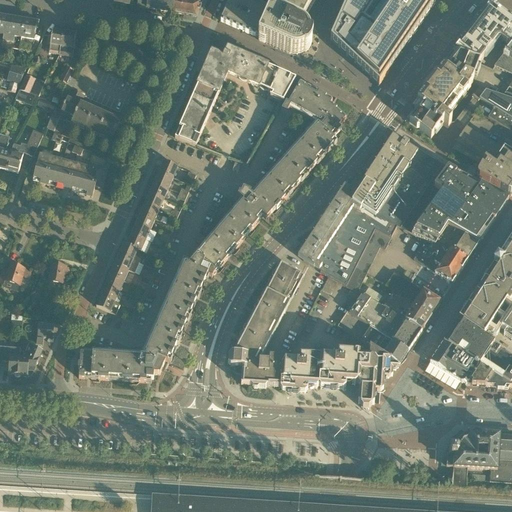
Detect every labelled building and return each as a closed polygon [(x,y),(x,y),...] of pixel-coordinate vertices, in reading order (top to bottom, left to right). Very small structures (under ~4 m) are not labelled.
[(147,0),(146,8),(171,13),(173,0),(147,0)] [(173,0),(171,13),(183,15),(186,0),(173,0)] [(203,0),(186,0),(183,15),(195,17),(197,16),(203,0)] [(259,41),(271,15),(272,12),(243,0),(228,0),(219,22),(242,32),(242,34),(259,41)] [(281,8),(280,11),(281,11),(281,10),(303,21),(311,6),(314,0),(285,0),(286,0),(284,3),(283,5),(281,8)] [(355,64),(362,71),(363,72),(369,78),(371,80),(377,86),(379,87),(389,72),(394,65),(395,63),(400,56),(401,54),(406,47),(407,46),(412,38),(413,37),(418,29),(419,28),(424,20),(425,19),(430,11),(431,10),(436,2),(437,0),(348,0),(348,1),(346,5),(346,6),(344,10),(343,11),(342,15),(341,16),(339,20),(339,21),(337,25),(330,41),(331,42),(338,48),(339,49),(346,56),(347,57),(354,63),(355,64)] [(500,41),(509,48),(511,49),(511,47),(511,20),(492,5),(489,6),(459,44),(458,47),(457,47),(456,48),(457,49),(453,54),(479,65),(497,41),(500,41)] [(286,53),(289,55),(294,56),(298,56),(303,54),(306,52),(309,48),(310,43),(310,38),(308,34),(305,30),(301,28),(300,27),(301,25),(302,23),(303,21),(281,10),(281,11),(280,13),(279,15),(278,18),(271,15),(259,41),(286,53)] [(0,55),(1,48),(8,49),(12,19),(0,17),(0,20),(0,55)] [(8,49),(19,51),(24,21),(12,19),(8,49)] [(33,23),(24,21),(19,51),(33,53),(36,48),(40,38),(35,37),(35,38),(34,38),(36,27),(38,26),(35,21),(33,23)] [(59,55),(63,33),(52,31),(51,37),(49,37),(48,45),(50,45),(49,53),(59,55)] [(63,33),(59,55),(72,58),(74,50),(75,50),(77,41),(75,41),(76,35),(63,33)] [(511,47),(511,49),(509,48),(494,68),(511,75),(511,47)] [(271,98),(273,99),(282,104),(295,80),(226,50),(222,59),(213,55),(204,75),(203,75),(203,74),(175,139),(196,147),(199,138),(217,96),(219,97),(228,76),(259,90),(260,88),(270,93),(273,94),(271,98)] [(453,55),(452,56),(438,74),(422,95),(424,96),(413,110),(411,110),(411,113),(406,120),(416,127),(419,127),(419,130),(431,139),(443,123),(448,126),(451,122),(446,118),(469,87),(471,83),(472,81),(473,81),(479,65),(453,54),(453,55)] [(27,68),(30,60),(24,58),(21,65),(27,68)] [(10,83),(18,85),(19,86),(25,71),(11,66),(7,82),(10,83)] [(66,86),(70,77),(64,74),(59,82),(66,86)] [(28,95),(30,96),(35,81),(25,77),(19,92),(28,95)] [(10,83),(7,92),(15,95),(18,85),(10,83)] [(338,128),(346,119),(345,119),(344,120),(340,117),(342,114),(330,104),(332,101),(331,101),(330,103),(325,100),(326,97),(317,92),(315,95),(310,92),(311,89),(310,89),(309,91),(304,88),(305,85),(300,83),(288,104),(286,103),(281,112),(286,115),(291,106),(320,123),(253,197),(250,195),(251,193),(241,189),(238,197),(243,202),(189,267),(185,266),(144,359),(80,354),(80,365),(78,365),(78,369),(79,369),(79,379),(84,379),(84,376),(91,377),(91,380),(92,377),(98,378),(98,380),(108,381),(108,378),(115,379),(115,381),(115,379),(122,379),(122,382),(132,383),(132,380),(138,380),(138,383),(139,383),(144,384),(144,381),(150,381),(150,384),(151,384),(152,375),(160,376),(162,369),(161,369),(163,363),(169,365),(169,364),(167,363),(169,357),(172,358),(176,349),(174,348),(176,342),(178,342),(177,341),(179,335),(181,336),(185,327),(183,326),(186,320),(188,320),(186,319),(189,313),(191,314),(195,305),(193,304),(195,298),(197,298),(198,298),(196,297),(198,291),(201,292),(205,283),(202,282),(205,276),(207,277),(209,274),(206,273),(209,267),(216,274),(217,273),(214,271),(219,266),(221,268),(227,260),(225,258),(229,253),(231,255),(232,254),(230,253),(234,248),(236,250),(243,242),(241,240),(245,235),(247,236),(245,234),(249,229),(252,231),(258,223),(256,221),(260,217),(262,219),(264,216),(263,215),(267,210),(271,215),(272,214),(270,212),(275,207),(276,209),(283,201),(281,200),(286,195),(287,196),(288,196),(286,194),(291,189),(293,191),(299,183),(297,182),(302,177),(303,178),(304,178),(302,176),(307,171),(309,173),(315,165),(313,164),(318,159),(319,160),(320,160),(318,158),(323,154),(325,155),(331,148),(329,146),(334,141),(335,143),(336,142),(330,137),(334,132),(337,134),(341,130),(338,128)] [(480,87),(472,96),(478,101),(479,99),(485,91),(480,87)] [(18,91),(15,100),(24,104),(28,95),(18,91)] [(85,97),(72,92),(71,91),(62,113),(54,110),(46,129),(54,133),(60,119),(111,142),(109,146),(116,149),(122,135),(116,132),(120,123),(81,106),(85,97)] [(493,109),(511,120),(511,97),(505,95),(503,97),(494,94),(493,96),(490,98),(486,92),(485,91),(479,99),(493,109)] [(488,119),(511,133),(511,120),(493,109),(492,111),(493,111),(488,119)] [(507,194),(508,194),(511,196),(511,195),(511,156),(497,146),(474,133),(466,127),(455,142),(478,157),(475,161),(471,159),(470,160),(482,166),(477,174),(477,175),(477,177),(478,178),(479,179),(507,194)] [(11,154),(6,171),(18,175),(24,152),(25,153),(25,155),(33,158),(43,136),(33,132),(27,146),(21,145),(20,147),(14,145),(13,148),(11,154)] [(0,169),(6,171),(11,154),(6,153),(9,145),(7,145),(9,138),(0,135),(0,169)] [(396,228),(400,230),(440,169),(442,166),(404,141),(402,144),(392,137),(367,175),(364,174),(359,185),(353,182),(348,190),(344,187),(334,203),(298,258),(313,268),(314,268),(321,272),(320,273),(345,288),(356,268),(366,249),(375,231),(390,239),(396,228)] [(500,141),(497,146),(511,156),(511,144),(510,147),(504,143),(504,144),(500,141)] [(246,164),(251,155),(242,151),(237,159),(246,164)] [(40,154),(33,179),(41,181),(40,184),(48,187),(49,183),(57,185),(63,160),(40,154)] [(64,187),(63,191),(71,193),(72,189),(80,191),(86,167),(63,160),(57,185),(64,187)] [(158,167),(156,172),(173,179),(178,168),(164,162),(161,168),(158,167)] [(86,167),(80,191),(87,193),(86,197),(92,199),(95,188),(100,189),(106,169),(99,167),(98,170),(86,167)] [(464,236),(479,245),(508,202),(480,187),(457,175),(448,170),(446,173),(440,169),(400,230),(426,242),(434,246),(435,246),(437,244),(448,227),(464,236)] [(154,184),(168,190),(173,179),(156,172),(154,176),(157,178),(154,184)] [(187,185),(191,187),(196,176),(189,173),(187,178),(184,177),(181,183),(187,185)] [(149,188),(147,192),(164,200),(168,190),(154,184),(152,189),(149,188)] [(145,204),(159,210),(164,200),(147,192),(145,197),(148,199),(145,204)] [(140,209),(138,213),(154,221),(159,210),(145,204),(143,210),(140,209)] [(150,231),(154,221),(138,213),(135,218),(139,220),(136,225),(150,231)] [(130,229),(128,234),(145,242),(150,231),(136,225),(134,231),(130,229)] [(384,252),(390,239),(375,231),(366,249),(376,255),(379,249),(384,252)] [(137,251),(140,252),(145,242),(128,234),(126,239),(129,240),(127,246),(137,251)] [(464,236),(459,244),(473,253),(479,245),(464,236)] [(511,237),(499,258),(497,257),(493,263),(495,264),(492,269),(458,321),(483,338),(484,337),(487,332),(490,328),(496,319),(498,315),(504,307),(511,293),(511,237)] [(449,285),(453,284),(468,261),(447,249),(437,244),(435,246),(434,246),(426,242),(414,261),(435,275),(434,275),(449,285)] [(144,254),(140,252),(137,251),(127,246),(124,244),(121,250),(118,249),(116,254),(139,264),(144,254)] [(468,261),(473,253),(459,244),(454,250),(449,247),(447,249),(468,261)] [(366,249),(356,268),(366,275),(376,255),(366,249)] [(117,260),(115,266),(128,272),(128,271),(135,274),(139,264),(116,254),(114,259),(117,260)] [(145,267),(147,268),(154,271),(159,260),(152,257),(150,256),(145,267)] [(22,277),(29,279),(31,273),(25,271),(25,270),(10,265),(8,271),(3,269),(0,278),(0,284),(4,286),(5,282),(19,287),(22,277)] [(51,265),(49,275),(48,282),(63,285),(65,275),(69,276),(70,269),(66,268),(66,267),(51,265)] [(269,357),(269,363),(259,362),(258,364),(254,362),(261,350),(262,351),(267,341),(266,340),(275,323),(276,323),(282,313),(281,312),(290,295),(291,296),(296,285),(295,285),(300,276),(281,265),(280,266),(278,267),(275,272),(276,275),(274,279),(272,278),(272,279),(273,280),(271,284),(269,285),(261,300),(262,302),(259,307),(258,306),(257,307),(259,308),(257,312),(254,313),(247,328),(247,330),(245,334),(244,333),(243,334),(245,335),(242,340),(240,340),(237,346),(238,348),(235,355),(231,354),(230,367),(238,368),(238,374),(242,374),(241,386),(257,387),(259,389),(265,389),(267,387),(280,388),(282,366),(285,359),(269,357)] [(123,283),(128,272),(115,266),(112,271),(109,270),(107,275),(123,283)] [(366,275),(356,268),(345,288),(356,294),(366,275)] [(440,304),(400,278),(394,274),(385,287),(393,292),(432,317),(440,304)] [(108,281),(105,287),(119,293),(123,283),(107,275),(105,280),(108,281)] [(100,291),(98,296),(114,303),(119,293),(105,287),(103,292),(100,291)] [(431,317),(432,317),(393,292),(383,308),(421,333),(432,317),(431,317)] [(96,308),(115,316),(120,306),(114,303),(98,296),(96,300),(99,302),(96,308)] [(361,296),(349,314),(363,323),(364,323),(370,327),(370,328),(408,354),(421,333),(383,308),(364,296),(363,297),(361,296)] [(511,312),(500,331),(501,331),(506,334),(511,338),(511,312)] [(461,355),(478,366),(494,376),(511,387),(511,356),(499,348),(483,338),(458,321),(443,343),(455,351),(461,355)] [(39,322),(38,330),(46,331),(53,332),(54,324),(39,322)] [(370,328),(361,342),(360,342),(368,348),(399,367),(404,360),(408,354),(370,328)] [(511,329),(507,336),(499,348),(511,356),(511,329)] [(442,371),(448,375),(466,386),(478,366),(461,355),(455,351),(443,343),(430,364),(442,371)] [(14,377),(17,378),(20,377),(23,377),(24,367),(18,367),(19,359),(19,349),(0,347),(0,365),(2,365),(2,361),(9,362),(8,377),(9,377),(9,376),(14,377)] [(24,367),(23,377),(28,378),(29,377),(30,375),(30,373),(33,373),(42,352),(29,347),(24,359),(19,359),(18,367),(24,367)] [(286,359),(285,359),(282,366),(280,388),(280,389),(282,392),(307,394),(308,388),(317,389),(318,391),(320,389),(345,391),(346,385),(357,386),(357,384),(361,385),(361,390),(359,391),(358,404),(361,405),(360,407),(370,408),(371,405),(374,405),(374,393),(379,393),(379,391),(383,391),(383,385),(386,385),(386,383),(389,383),(388,382),(388,381),(399,367),(368,348),(368,360),(359,359),(359,356),(338,354),(338,359),(300,356),(300,362),(293,361),(293,365),(283,364),(286,359)] [(478,366),(466,386),(496,388),(497,390),(503,391),(505,388),(511,388),(511,387),(494,376),(478,366)] [(469,435),(464,435),(459,439),(453,444),(453,445),(453,449),(447,448),(446,464),(446,469),(453,469),(452,480),(451,487),(450,487),(450,488),(459,488),(467,489),(467,488),(467,475),(486,476),(490,476),(489,483),(511,484),(511,438),(499,437),(489,436),(489,432),(478,432),(478,435),(472,435),(469,435)]
